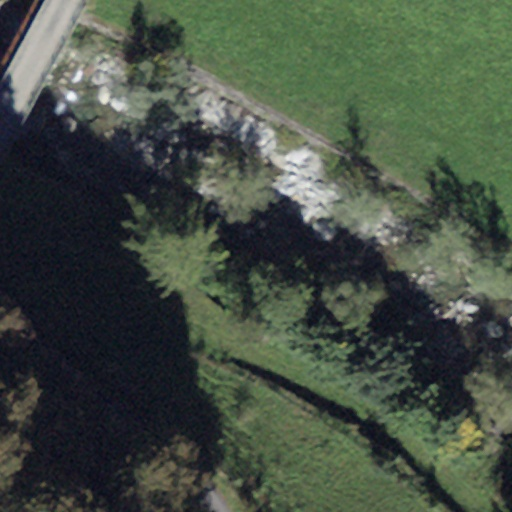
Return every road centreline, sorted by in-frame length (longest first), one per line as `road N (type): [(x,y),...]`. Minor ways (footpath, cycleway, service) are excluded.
road 1 (track): [(222,511),(206,482),(47,354),(0,298)]
road 2 (track): [(0,137),(83,0)]
